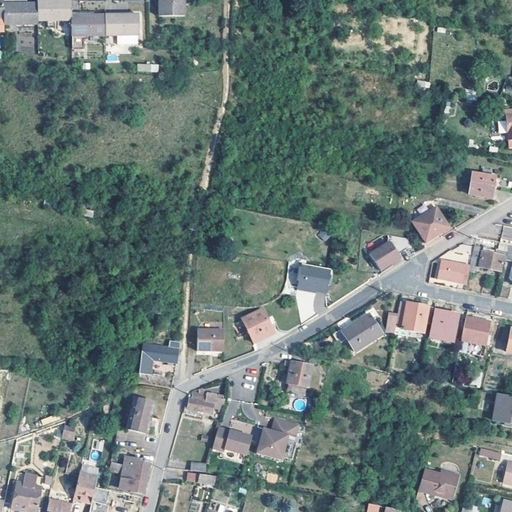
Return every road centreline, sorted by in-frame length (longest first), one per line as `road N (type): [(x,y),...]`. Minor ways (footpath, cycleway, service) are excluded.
road 1 (residential): [(393,283),(275,355),(185,385),(147,511)]
road 2 (residential): [(511,206),(393,283)]
road 3 (residential): [(511,308),(393,283)]
